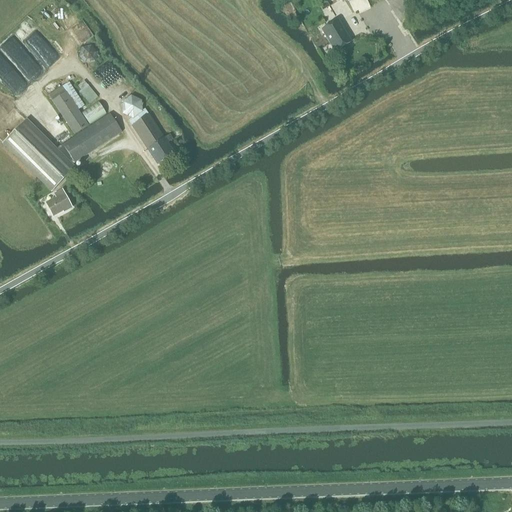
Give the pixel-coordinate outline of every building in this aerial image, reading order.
[(335,52),(351,43),(338,21),(322,30),(335,52)] [(100,102),(80,114),(78,111),(85,106),(70,82),(63,87),(67,92),(53,101),(75,135),(107,114),(100,102)] [(79,92),(89,104),(97,97),(88,86),(79,92)] [(26,121),(4,143),(52,191),(74,169),(71,165),(122,132),(110,114),(56,150),(26,121)] [(167,143),(173,140),(170,135),(164,139),(148,115),(132,126),(157,164),(174,153),(167,143)] [(67,210),(72,208),(62,191),(54,195),(56,198),(46,204),(53,216),(66,209),(67,210)]
